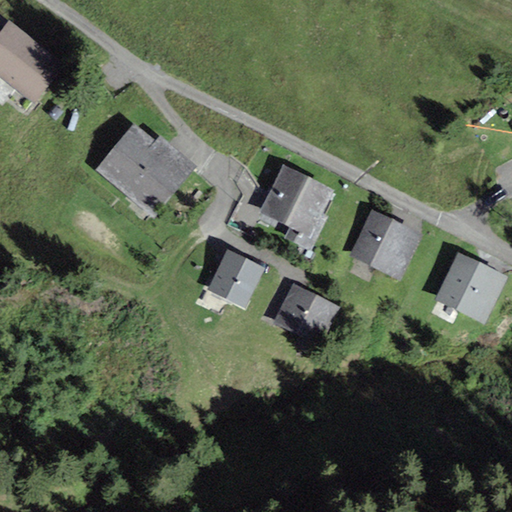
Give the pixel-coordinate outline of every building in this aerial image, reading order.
[(0,70),(35,98),(58,69),(0,22),(0,70)] [(186,177),(193,169),(159,142),(153,149),(134,134),(103,170),(151,210),(181,173),(186,177)] [(294,237),(310,244),(322,219),(313,215),(323,196),(280,175),(271,194),(277,197),(270,212),(299,226),(294,237)] [(396,271),(412,241),(376,223),(360,253),(396,271)] [(243,303),(257,274),(228,259),(214,288),(243,303)] [(480,315),(496,283),(461,265),(445,297),(480,315)] [(316,341),(331,313),(295,295),(281,322),(316,341)]
